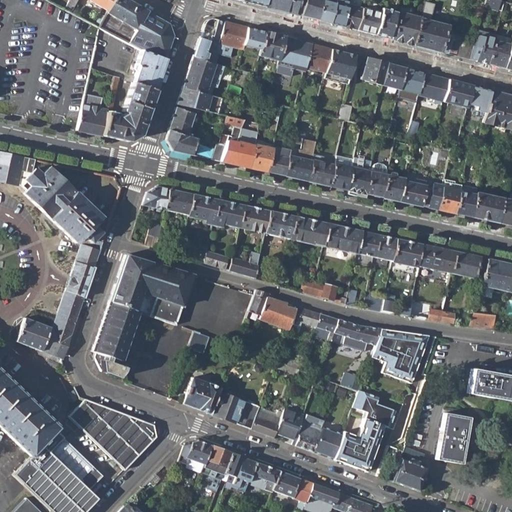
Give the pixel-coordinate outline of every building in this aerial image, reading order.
[(90,0),(105,8),(109,0),(90,0)] [(138,50),(164,60),(172,35),(166,23),(124,0),(109,0),(105,8),(96,27),(138,50)] [(267,0),(265,7),(300,16),(304,0),(267,0)] [(304,0),(300,16),(315,20),(321,0),(320,0),(304,0)] [(324,1),(321,0),(315,20),(328,23),(334,4),(324,1)] [(341,26),(346,7),(340,5),(340,0),(334,0),(334,4),(328,23),(341,26)] [(483,0),(482,6),(494,10),(496,0),(483,0)] [(341,26),(356,30),(361,9),(347,5),(346,7),(341,26)] [(373,35),(387,38),(391,21),(393,11),(380,8),(379,13),(373,35)] [(356,30),(373,35),(379,13),(361,9),(356,30)] [(394,22),(391,21),(387,38),(411,44),(417,20),(418,18),(396,12),(394,22)] [(191,57),(204,60),(212,34),(216,20),(212,19),(205,21),(202,24),(191,57)] [(216,20),(212,34),(219,36),(217,43),(241,48),(242,45),(246,28),(216,20)] [(411,44),(439,52),(444,33),(445,27),(417,20),(411,44)] [(250,68),(254,69),(256,59),(257,56),(263,32),(246,28),(242,45),(254,49),(250,68)] [(263,32),(257,56),(277,60),(282,37),(263,32)] [(439,52),(446,54),(451,35),(444,33),(439,52)] [(458,37),(451,35),(446,54),(462,58),(466,43),(458,40),(458,37)] [(478,49),(472,48),(469,60),(486,64),(492,40),(493,38),(481,35),(478,49)] [(493,38),(492,40),(508,45),(509,43),(510,39),(493,35),(493,38)] [(276,64),(274,72),(290,76),(292,68),(303,71),(304,67),(310,44),(282,37),(277,60),(276,64)] [(502,68),(508,45),(492,40),(486,64),(502,68)] [(462,58),(469,60),(472,48),(473,44),(466,43),(462,58)] [(511,43),(509,43),(508,45),(502,68),(511,70),(511,43)] [(304,67),(323,72),(326,64),(329,49),(310,44),(304,67)] [(354,55),(329,49),(326,64),(323,72),(322,79),(346,85),(354,55)] [(131,83),(153,91),(164,60),(138,50),(132,68),(135,69),(131,83)] [(181,87),(205,94),(214,62),(204,60),(191,57),(181,87)] [(360,79),(381,84),(386,64),(365,58),(360,79)] [(380,86),(398,90),(399,88),(404,68),(386,64),(381,84),(380,86)] [(399,88),(417,92),(422,73),(404,68),(399,88)] [(417,95),(442,102),(447,80),(422,73),(417,92),(417,95)] [(107,107),(112,108),(118,78),(113,77),(107,107)] [(442,102),(465,107),(470,86),(447,80),(442,102)] [(100,136),(128,142),(138,134),(153,91),(131,83),(130,82),(120,111),(123,112),(123,114),(118,116),(117,114),(115,115),(116,118),(114,118),(114,113),(106,111),(100,136)] [(464,112),(474,115),(476,106),(486,109),(491,91),(470,86),(465,107),(464,112)] [(175,104),(217,114),(221,98),(205,94),(181,87),(175,104)] [(494,124),(511,130),(511,96),(491,91),(486,109),(484,117),(482,123),(494,125),(494,124)] [(100,99),(83,94),(75,130),(100,136),(106,111),(106,109),(99,108),(100,99)] [(337,119),(346,122),(350,108),(341,105),(337,119)] [(474,115),(484,117),(486,109),(476,106),(474,115)] [(166,130),(186,135),(193,115),(174,107),(166,130)] [(222,124),(240,129),(241,120),(224,116),(222,124)] [(405,136),(413,137),(417,122),(410,121),(405,136)] [(231,164),(248,168),(252,145),(253,141),(255,132),(239,129),(236,142),(231,164)] [(190,155),(197,138),(188,136),(186,135),(166,130),(162,141),(170,150),(190,155)] [(189,134),(188,136),(197,138),(216,144),(217,138),(194,133),(189,134)] [(220,161),(231,164),(236,142),(217,138),(216,144),(224,146),(220,161)] [(294,150),(293,153),(295,153),(294,157),(287,156),(283,175),(306,181),(311,160),(314,142),(300,140),(298,150),(294,150)] [(216,144),(212,154),(210,159),(220,161),(224,146),(216,144)] [(268,145),(268,146),(268,149),(252,145),(248,168),(266,172),(270,154),(271,147),(272,145),(268,145)] [(271,147),(270,154),(277,156),(278,148),(271,147)] [(288,150),(278,148),(277,156),(270,154),(266,172),(283,175),(287,156),(288,152),(288,150)] [(23,156),(0,151),(0,177),(18,182),(20,170),(23,156)] [(20,170),(31,172),(34,159),(23,156),(20,170)] [(334,156),(332,164),(350,168),(351,160),(334,156)] [(351,160),(350,168),(368,171),(369,165),(369,162),(352,158),(351,160)] [(306,181),(328,185),(332,165),(311,160),(306,181)] [(377,162),(373,163),(371,163),(369,165),(368,171),(386,175),(387,170),(381,163),(377,162)] [(45,164),(38,170),(42,174),(48,168),(45,164)] [(345,189),(350,168),(332,164),(332,165),(328,185),(345,189)] [(24,192),(74,245),(82,237),(85,241),(89,245),(94,240),(100,234),(92,227),(100,219),(49,167),(48,168),(42,174),(38,170),(36,168),(31,172),(24,179),(30,186),(24,192)] [(363,193),(368,171),(350,168),(345,189),(363,193)] [(363,193),(381,197),(386,175),(368,171),(363,193)] [(381,197),(398,201),(402,180),(403,178),(394,176),(394,174),(391,174),(389,175),(386,175),(381,197)] [(402,180),(398,201),(419,205),(436,209),(442,184),(433,182),(431,189),(423,188),(425,181),(403,176),(403,178),(402,180)] [(436,209),(453,213),(458,192),(459,190),(451,189),(453,183),(453,181),(443,179),(442,184),(436,209)] [(459,190),(458,192),(466,194),(466,193),(475,195),(475,193),(476,189),(460,184),(459,190)] [(141,206),(164,210),(169,189),(158,186),(145,193),(141,206)] [(164,210),(187,216),(193,194),(169,189),(164,210)] [(470,217),(475,195),(466,193),(466,194),(458,192),(453,213),(470,217)] [(470,217),(496,222),(502,198),(475,193),(475,195),(470,217)] [(202,224),(212,226),(218,200),(193,194),(187,216),(187,217),(203,221),(202,224)] [(511,200),(508,199),(502,198),(496,222),(511,225),(511,200)] [(221,225),(238,229),(244,205),(218,200),(212,226),(220,229),(221,225)] [(238,229),(264,234),(269,211),(244,205),(238,229)] [(264,234),(288,240),(294,216),(269,211),(264,234)] [(288,240),(322,247),(328,224),(294,216),(288,240)] [(152,221),(149,234),(157,236),(160,223),(152,221)] [(322,247),(356,254),(361,231),(328,224),(322,247)] [(356,254),(373,258),(379,235),(361,231),(356,254)] [(373,258),(391,262),(397,239),(379,235),(373,258)] [(421,244),(397,239),(391,262),(415,268),(421,244)] [(94,240),(89,245),(85,241),(84,246),(95,250),(98,242),(94,240)] [(59,358),(62,359),(102,244),(98,242),(95,250),(84,246),(81,245),(53,324),(50,323),(48,327),(24,318),(16,342),(59,358)] [(418,266),(449,273),(454,252),(423,245),(418,266)] [(193,260),(203,263),(206,250),(197,247),(193,260)] [(242,249),(240,260),(256,265),(259,254),(242,249)] [(226,256),(206,250),(203,263),(224,269),(226,256)] [(474,274),(481,276),(487,259),(454,252),(449,273),(473,278),(474,274)] [(191,276),(123,255),(108,302),(136,312),(175,325),(191,276)] [(228,270),(254,278),(256,267),(256,265),(240,260),(231,257),(228,270)] [(479,285),(511,292),(511,264),(487,259),(481,276),(479,285)] [(262,269),(256,267),(254,278),(260,280),(262,269)] [(267,282),(276,285),(280,271),(271,268),(267,282)] [(276,285),(281,286),(282,282),(285,270),(281,269),(280,271),(276,285)] [(299,291),(311,295),(314,281),(303,278),(299,291)] [(311,295),(321,298),(324,284),(314,281),(311,295)] [(335,288),(324,284),(321,298),(331,301),(335,288)] [(286,331),(290,320),(294,310),(281,306),(283,303),(266,297),(267,293),(255,290),(247,312),(258,316),(257,320),(286,331)] [(384,293),(383,298),(380,311),(391,313),(394,295),(384,293)] [(361,308),(380,311),(383,298),(365,294),(361,308)] [(136,312),(108,302),(91,351),(99,353),(95,360),(100,370),(114,376),(117,367),(114,366),(115,363),(113,363),(114,358),(116,359),(119,353),(123,351),(136,312)] [(399,314),(407,316),(409,308),(401,305),(399,314)] [(290,320),(313,327),(317,314),(295,307),(294,310),(290,320)] [(427,319),(439,321),(441,312),(429,309),(427,319)] [(452,314),(441,312),(439,321),(451,324),(452,314)] [(467,327),(492,329),(493,315),(471,313),(467,327)] [(326,340),(328,341),(336,320),(317,314),(313,327),(324,330),(329,332),(326,340)] [(361,343),(374,345),(379,330),(356,326),(336,320),(328,341),(338,344),(340,336),(361,343)] [(322,336),(324,330),(313,327),(311,332),(322,336)] [(427,336),(379,330),(374,345),(369,358),(383,363),(379,373),(409,384),(427,336)] [(187,348),(195,351),(201,335),(193,332),(187,348)] [(202,355),(208,337),(201,335),(195,351),(195,352),(202,355)] [(273,367),(293,373),(296,375),(298,371),(296,370),(275,362),(273,367)] [(124,367),(115,363),(114,366),(117,367),(114,376),(118,377),(122,372),(124,367)] [(465,393),(511,401),(511,377),(488,373),(489,366),(485,365),(482,364),(481,371),(470,369),(465,393)] [(300,365),(298,371),(307,374),(309,369),(300,365)] [(50,511),(82,511),(95,499),(87,490),(100,476),(54,431),(57,428),(50,422),(0,373),(0,428),(29,456),(11,475),(50,511)] [(182,404),(209,414),(217,392),(219,388),(191,377),(182,404)] [(342,387),(356,392),(357,391),(359,386),(344,380),(342,387)] [(376,398),(357,391),(356,392),(348,414),(363,419),(356,437),(342,432),(341,434),(331,460),(365,472),(382,426),(387,429),(393,411),(374,404),(376,398)] [(209,414),(250,429),(257,410),(259,407),(217,392),(209,414)] [(68,417),(113,461),(123,470),(155,437),(153,424),(84,399),(68,417)] [(276,432),(293,438),(300,419),(302,414),(285,407),(281,419),(276,432)] [(273,438),(276,432),(281,419),(257,410),(250,429),(273,438)] [(433,459),(458,464),(466,418),(441,413),(435,446),(433,459)] [(291,445),(311,452),(320,426),(322,422),(302,414),(300,419),(293,438),(291,445)] [(311,452),(331,460),(341,434),(320,426),(311,452)] [(174,465),(185,469),(189,461),(202,466),(209,446),(196,441),(182,444),(174,465)] [(215,492),(222,473),(229,453),(209,446),(202,466),(200,473),(211,477),(206,489),(215,492)] [(229,483),(231,484),(240,457),(229,453),(222,473),(228,476),(225,483),(226,485),(228,486),(229,483)] [(241,481),(247,483),(250,474),(255,463),(240,457),(231,484),(239,487),(241,481)] [(390,481),(416,491),(424,468),(414,465),(415,461),(407,458),(405,461),(397,458),(390,481)] [(199,474),(200,473),(202,466),(189,461),(185,469),(199,474)] [(270,492),(271,491),(278,471),(255,463),(250,474),(263,479),(260,488),(270,492)] [(271,491),(304,503),(306,495),(311,484),(278,471),(271,491)] [(247,483),(260,488),(263,479),(250,474),(247,483)] [(337,493),(311,484),(306,495),(327,503),(332,505),(337,493)] [(367,511),(369,506),(337,493),(332,505),(331,508),(342,511),(367,511)] [(316,505),(325,509),(327,503),(306,495),(304,503),(303,505),(315,509),(316,505)] [(39,511),(25,498),(11,511),(39,511)] [(300,511),(303,505),(297,502),(294,509),(300,511)]
